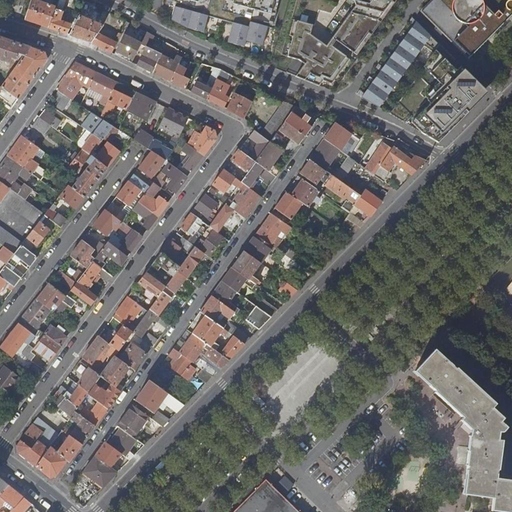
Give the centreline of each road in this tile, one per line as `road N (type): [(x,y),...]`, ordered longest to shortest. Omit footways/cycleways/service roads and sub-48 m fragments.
road 1 (residential): [(0,452),(241,132),(64,47)]
road 2 (tertiary): [(447,160),(96,511)]
road 3 (residential): [(52,500),(326,123)]
road 4 (residential): [(447,160),(101,0)]
road 5 (residential): [(137,154),(0,327)]
